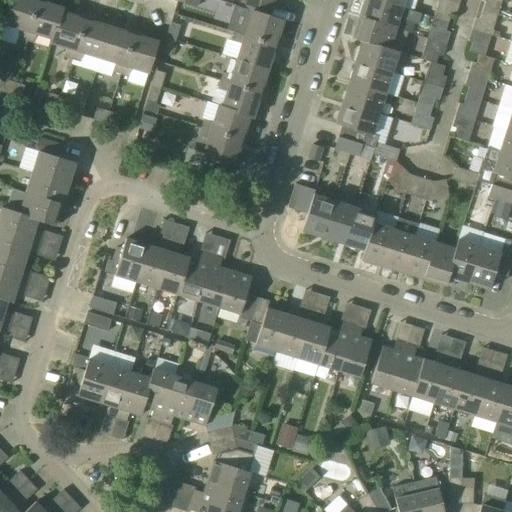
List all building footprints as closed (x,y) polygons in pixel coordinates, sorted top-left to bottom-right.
[(26,40),(38,0),(11,0),(1,32),(26,40)] [(50,0),(48,0),(38,0),(26,40),(34,42),(37,35),(51,39),(52,39),(61,12),(62,12),(63,8),(49,4),(50,0)] [(270,16),(274,4),(261,0),(247,0),(244,9),(252,11),(270,16)] [(396,28),(402,8),(376,0),(364,0),(359,17),(396,28)] [(480,0),(478,9),(497,15),(501,0),(480,0)] [(433,17),(448,22),(451,13),(436,8),(433,17)] [(478,9),(475,18),(494,24),(497,15),(478,9)] [(278,34),(282,20),(270,16),(252,11),(247,27),(239,24),(236,33),(278,46),(281,35),(278,34)] [(64,56),(73,58),(86,16),(76,13),(75,16),(62,12),(61,12),(52,39),(51,39),(50,43),(67,48),(64,56)] [(96,19),(86,16),(73,58),(81,61),(83,53),(99,58),(109,27),(95,22),(96,19)] [(390,48),(396,28),(359,17),(352,38),(361,41),(390,48)] [(433,18),(431,26),(445,32),(448,22),(433,17),(433,18)] [(166,38),(176,40),(181,25),(171,22),(166,38)] [(123,31),(109,27),(99,58),(115,63),(113,71),(121,74),(134,31),(124,28),(123,31)] [(145,34),(134,31),(121,74),(129,76),(132,68),(148,73),(158,42),(144,37),(145,34)] [(278,46),(236,33),(233,41),(241,43),(236,59),(268,69),(272,55),(275,56),(278,46)] [(171,56),(176,40),(166,38),(161,53),(171,56)] [(442,56),(446,45),(427,39),(420,59),(429,62),(439,65),(439,64),(436,63),(438,55),(442,56)] [(398,51),(390,48),(361,41),(355,61),(392,72),(398,51)] [(484,56),(487,47),(472,42),(469,51),(484,56)] [(471,62),(471,64),(490,70),(494,59),(484,56),(469,51),(469,52),(478,55),(476,63),(471,62)] [(12,81),(19,58),(8,55),(1,78),(0,80),(0,91),(8,94),(12,81)] [(268,69),(236,59),(232,75),(224,73),(221,81),(264,94),(267,84),(264,83),(268,69)] [(386,93),(392,72),(355,61),(349,82),(386,93)] [(445,66),(439,65),(429,62),(423,82),(442,88),(445,77),(442,76),(445,66)] [(151,86),(161,88),(166,73),(156,70),(151,86)] [(8,94),(21,98),(25,85),(12,81),(8,94)] [(260,104),(262,99),(264,94),(221,81),(218,89),(226,92),(222,106),(221,107),(249,116),(249,117),(253,118),(257,103),(260,104)] [(379,113),(386,93),(349,82),(343,102),(379,113)] [(480,101),(484,90),(465,85),(465,86),(468,87),(465,96),(480,101)] [(156,104),(161,88),(151,86),(147,101),(156,104)] [(57,109),(61,97),(49,93),(45,105),(57,109)] [(432,108),(435,99),(420,94),(417,103),(432,108)] [(474,120),(480,101),(465,96),(463,105),(458,104),(455,114),(474,120)] [(57,109),(69,113),(73,100),(61,97),(57,109)] [(373,134),(379,113),(343,102),(336,124),(342,126),(338,137),(361,144),(374,148),(375,142),(378,135),(373,134)] [(204,119),(205,120),(202,128),(245,141),(248,131),(245,130),(249,117),(249,116),(221,107),(222,106),(218,105),(218,106),(209,103),(204,119)] [(429,117),(432,108),(417,103),(414,112),(429,117)] [(105,124),(109,111),(97,108),(93,120),(105,124)] [(105,124),(117,128),(121,115),(109,111),(105,124)] [(468,142),(474,120),(455,114),(449,136),(468,142)] [(199,167),(224,175),(228,163),(234,165),(239,150),(242,151),(245,141),(202,128),(199,136),(208,139),(199,166),(199,167)] [(511,133),(505,131),(499,151),(511,155),(511,133)] [(334,149),(358,156),(361,144),(338,137),(334,149)] [(63,146),(39,139),(39,138),(35,150),(39,152),(32,172),(69,184),(76,162),(59,157),(63,146)] [(374,148),(371,154),(396,161),(399,149),(375,142),(374,148)] [(308,158),(318,161),(322,148),(312,144),(308,158)] [(511,155),(499,151),(487,148),(479,174),(477,180),(491,185),(511,191),(511,155)] [(479,174),(455,167),(454,167),(451,179),(475,186),(477,180),(479,174)] [(63,204),(69,184),(32,172),(26,193),(63,204)] [(411,175),(408,174),(407,173),(393,186),(398,191),(405,194),(411,175)] [(432,181),(423,179),(416,197),(426,200),(432,181)] [(433,202),(438,201),(434,182),(432,181),(426,200),(433,202)] [(511,204),(511,202),(511,191),(491,185),(487,196),(499,200),(511,203),(511,204)] [(303,186),(296,210),(307,214),(302,231),(323,238),(334,201),(314,195),(315,190),(303,186)] [(56,226),(63,204),(26,193),(20,212),(19,213),(38,219),(37,220),(56,226)] [(494,216),(506,220),(511,203),(499,200),(494,216)] [(343,244),(355,207),(334,201),(323,238),(343,244)] [(19,213),(20,212),(2,207),(0,211),(0,230),(40,243),(43,233),(34,230),(37,220),(38,219),(19,213)] [(374,223),(377,214),(355,207),(343,244),(364,250),(374,223)] [(403,273),(414,236),(418,225),(397,218),(394,230),(382,266),(403,273)] [(382,266),(394,230),(374,223),(364,250),(361,260),(382,266)] [(37,253),(40,243),(0,230),(0,252),(25,260),(28,250),(37,253)] [(479,246),(467,283),(489,289),(494,273),(506,276),(511,256),(511,251),(502,249),(504,239),(483,232),(479,246)] [(423,279),(435,242),(414,236),(403,273),(423,279)] [(136,282),(148,245),(126,238),(121,254),(115,253),(109,273),(136,282)] [(157,288),(171,242),(161,239),(158,248),(148,245),(136,282),(157,288)] [(448,277),(467,283),(479,246),(458,239),(455,248),(456,249),(447,276),(448,277)] [(177,294),(189,258),(178,255),(181,245),(171,242),(157,288),(177,294)] [(456,249),(455,248),(435,242),(423,279),(446,286),(448,277),(447,276),(456,249)] [(22,271),(25,260),(0,252),(0,275),(28,284),(31,274),(22,271)] [(198,301),(212,255),(202,252),(199,261),(189,258),(177,294),(198,301)] [(219,307),(230,271),(219,267),(222,258),(212,255),(198,301),(219,307)] [(250,322),(257,297),(246,294),(251,277),(230,271),(219,307),(239,314),(238,318),(250,322)] [(25,294),(28,284),(0,275),(0,298),(8,301),(7,301),(12,303),(15,291),(25,294)] [(116,303),(92,296),(89,308),(113,315),(116,303)] [(276,352),(288,315),(267,308),(269,301),(257,297),(250,322),(245,340),(256,343),(255,345),(276,352)] [(0,298),(0,321),(10,324),(13,314),(5,311),(7,301),(8,301),(0,298)] [(297,358),(311,312),(301,309),(298,318),(288,315),(276,352),(297,358)] [(111,319),(87,312),(84,324),(108,331),(111,319)] [(317,364),(329,327),(318,324),(321,315),(311,312),(297,358),(317,364)] [(0,332),(7,334),(10,324),(0,321),(0,332)] [(338,371),(352,325),(343,322),(340,331),(329,327),(317,364),(338,371)] [(352,325),(338,371),(360,378),(371,341),(360,337),(363,328),(352,325)] [(231,354),(234,346),(217,340),(214,348),(231,354)] [(392,390),(406,344),(396,341),(393,350),(382,347),(371,383),(392,390)] [(412,396),(424,359),(413,356),(416,347),(406,344),(392,390),(412,396)] [(433,403),(447,357),(437,354),(435,363),(424,359),(412,396),(433,403)] [(71,366),(80,369),(85,370),(89,359),(74,355),(71,366)] [(454,409),(465,372),(455,369),(457,360),(447,357),(433,403),(454,409)] [(99,402),(110,366),(89,359),(85,370),(80,369),(77,378),(75,384),(80,385),(77,396),(99,402)] [(116,418),(131,372),(110,366),(99,402),(109,406),(106,415),(116,418)] [(475,416),(489,370),(479,367),(476,375),(465,372),(454,409),(475,416)] [(150,418),(160,421),(175,376),(153,369),(150,378),(151,379),(143,406),(144,406),(153,409),(150,418)] [(495,422),(507,385),(496,382),(499,373),(489,370),(475,416),(495,422)] [(131,372),(116,418),(126,421),(129,412),(141,415),(144,406),(143,406),(151,379),(150,378),(131,372)] [(184,419),(195,382),(175,376),(160,421),(170,424),(172,416),(184,419)] [(184,419),(186,419),(205,425),(217,389),(195,382),(184,419)] [(511,386),(507,385),(495,422),(511,427),(511,386)] [(207,431),(231,425),(233,416),(206,422),(205,425),(207,431)] [(275,444),(292,450),(297,434),(299,428),(281,423),(275,444)] [(234,438),(231,425),(207,431),(210,444),(234,438)] [(248,442),(251,431),(231,425),(234,438),(248,442)] [(248,442),(255,444),(256,444),(261,446),(264,435),(251,431),(248,442)] [(312,439),(297,434),(292,450),(307,455),(312,439)] [(255,444),(248,442),(234,438),(210,444),(212,455),(218,454),(217,462),(213,460),(207,482),(243,493),(250,472),(247,471),(255,444)] [(0,445),(0,463),(9,455),(0,445)] [(460,503),(461,478),(461,468),(462,450),(450,447),(450,478),(449,478),(449,503),(460,503)] [(319,477),(310,467),(295,481),(304,491),(319,477)] [(24,497),(36,489),(24,470),(12,478),(24,497)] [(414,482),(420,511),(443,511),(435,477),(414,482)] [(461,478),(460,503),(473,504),(474,478),(461,478)] [(231,511),(237,511),(243,493),(207,482),(203,492),(194,490),(191,500),(231,511)] [(397,511),(420,511),(414,482),(392,488),(397,511)] [(485,495),(483,494),(478,511),(501,511),(502,511),(505,501),(504,501),(507,489),(489,483),(485,495)] [(0,506),(14,493),(7,486),(0,492),(0,491),(0,506)] [(368,494),(377,511),(387,511),(391,510),(379,488),(368,494)] [(51,503),(60,511),(74,511),(81,505),(64,489),(51,503)] [(19,511),(15,507),(22,501),(14,493),(0,506),(0,511),(19,511)] [(364,511),(377,511),(368,494),(358,500),(364,511)] [(283,499),(278,511),(295,511),(299,504),(283,499)] [(231,511),(191,500),(188,510),(195,511),(231,511)] [(57,511),(51,504),(44,511),(36,502),(24,511),(57,511)]
